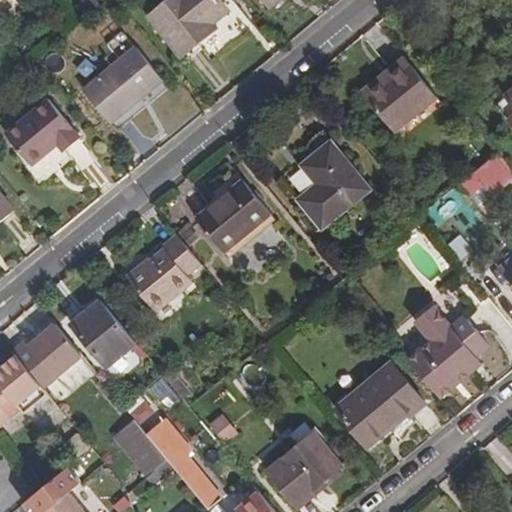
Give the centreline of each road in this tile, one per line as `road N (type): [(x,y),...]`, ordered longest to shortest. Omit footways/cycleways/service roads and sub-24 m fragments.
road 1 (residential): [(0,307),(374,0)]
road 2 (residential): [(370,511),(511,395)]
